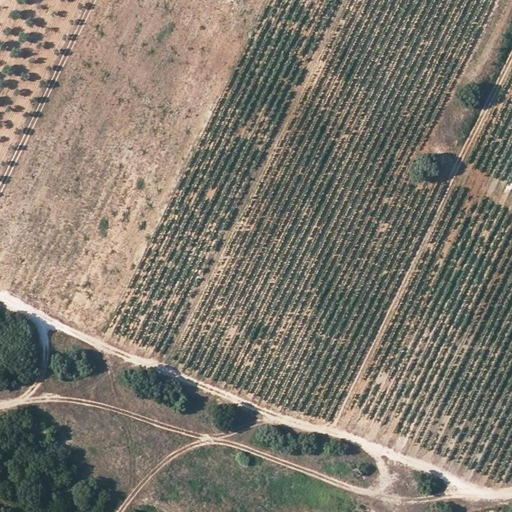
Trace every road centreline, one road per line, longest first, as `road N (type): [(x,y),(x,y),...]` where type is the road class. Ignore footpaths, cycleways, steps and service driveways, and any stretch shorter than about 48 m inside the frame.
road 1 (track): [(0,300),(492,492),(511,491)]
road 2 (track): [(0,404),(33,396),(198,439),(284,413)]
